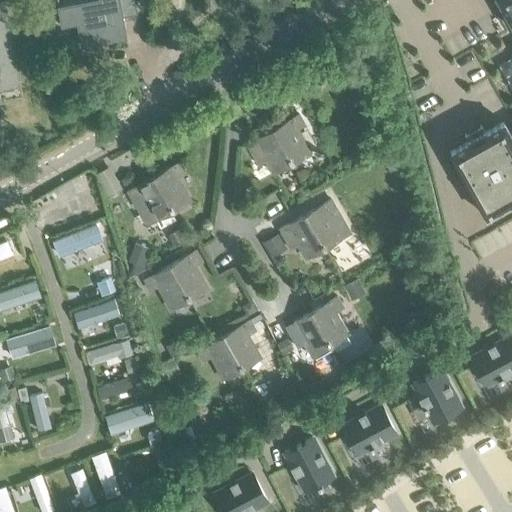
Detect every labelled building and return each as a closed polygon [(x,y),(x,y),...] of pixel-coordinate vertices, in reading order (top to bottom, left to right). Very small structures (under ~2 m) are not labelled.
[(95,0),(57,7),(61,26),(76,23),(81,46),(101,42),(98,28),(122,23),(117,0),(95,0)] [(511,0),(497,0),(511,26),(511,129),(508,131),(503,121),(485,132),(483,130),(467,139),(468,141),(449,151),(485,215),(511,200),(511,0)] [(0,86),(17,84),(8,29),(3,3),(0,3),(0,86)] [(311,73),(322,92),(339,82),(327,63),(311,73)] [(290,119),(273,128),(291,162),(293,161),(292,160),(307,151),(309,153),(294,125),(297,123),(300,127),(305,124),(299,114),(290,119)] [(256,139),(247,144),(259,164),(267,160),(274,173),(275,172),(274,170),(289,162),(290,163),(291,162),(273,129),(255,139),(256,139)] [(382,157),(389,172),(402,165),(394,150),(382,157)] [(171,167),(153,177),(172,209),(173,209),(173,208),(188,199),(189,201),(190,200),(175,173),(179,172),(181,176),(185,173),(180,163),(171,167)] [(153,177),(127,192),(147,226),(156,220),(160,227),(175,218),(171,211),(172,210),(153,177)] [(323,204),(305,214),(324,247),(325,246),(325,245),(340,237),(341,239),(350,233),(337,210),(331,200),(323,205),(323,204)] [(324,247),(305,214),(288,224),(279,229),(285,239),(290,236),(288,233),(291,231),(307,258),(307,255),(322,247),(322,248),(324,247)] [(201,223),(201,224),(201,225),(202,225),(202,226),(202,227),(203,227),(203,228),(204,228),(205,228),(206,228),(207,228),(208,228),(209,228),(210,228),(210,227),(211,227),(211,226),(211,225),(212,225),(212,224),(212,223),(212,222),(212,221),(211,221),(211,220),(210,220),(210,219),(209,219),(209,218),(208,218),(207,218),(206,218),(205,218),(204,218),(204,219),(203,219),(202,220),(202,221),(201,222),(201,223)] [(52,236),(59,253),(103,236),(97,219),(52,236)] [(178,228),(168,234),(173,243),(184,237),(178,228)] [(277,231),(263,240),(271,254),(286,246),(277,231)] [(7,238),(0,240),(0,256),(13,251),(7,238)] [(128,261),(128,262),(133,263),(131,270),(128,278),(132,275),(141,270),(149,247),(135,242),(128,261)] [(188,254),(170,264),(189,297),(190,296),(189,296),(205,287),(206,289),(207,288),(192,261),(195,259),(197,263),(202,260),(196,250),(188,255),(188,254)] [(153,275),(144,280),(150,290),(155,287),(153,283),(156,282),(171,309),(188,297),(170,264),(153,274),(153,275)] [(108,277),(101,280),(105,293),(111,291),(114,290),(110,277),(108,277)] [(35,278),(0,289),(0,307),(40,294),(35,278)] [(343,285),(351,300),(365,292),(358,278),(343,285)] [(114,296),(75,309),(80,324),(119,310),(114,296)] [(329,301),(311,311),(330,344),(331,343),(331,342),(346,334),(347,336),(348,335),(333,308),(336,306),(338,310),(343,307),(337,297),(329,301)] [(251,300),(243,305),(248,313),(256,308),(251,300)] [(294,321),(286,326),(291,336),(296,333),(294,330),(297,328),(313,355),(314,354),(313,352),(320,348),(323,354),(332,348),(330,344),(311,311),(294,321)] [(241,324),(223,334),(242,367),(243,366),(243,365),(258,357),(259,359),(260,358),(245,331),(248,329),(251,333),(255,330),(249,320),(241,325),(241,324)] [(121,323),(113,325),(115,335),(124,333),(127,332),(124,322),(121,323)] [(9,337),(15,355),(55,342),(50,325),(9,337)] [(242,367),(223,334),(206,344),(206,345),(198,350),(204,360),(209,357),(206,353),(210,351),(225,378),(226,377),(225,375),(240,367),(241,368),(242,367)] [(471,356),(486,384),(497,378),(498,380),(503,378),(503,377),(511,372),(511,371),(511,369),(511,339),(510,335),(494,344),(493,342),(486,346),(487,347),(471,356)] [(277,343),(283,353),(293,347),(287,337),(277,343)] [(87,348),(91,362),(128,352),(124,338),(87,348)] [(177,339),(166,346),(171,355),(182,348),(177,339)] [(133,358),(124,360),(128,373),(137,370),(138,370),(134,357),(133,358)] [(163,365),(162,366),(167,375),(167,376),(179,369),(173,359),(163,365)] [(10,365),(0,367),(0,376),(1,380),(14,376),(10,365)] [(424,405),(433,421),(444,415),(446,417),(450,415),(449,413),(461,406),(440,368),(412,383),(419,396),(417,397),(422,406),(424,405)] [(137,371),(131,373),(134,383),(140,381),(141,380),(138,371),(137,371)] [(96,385),(100,399),(118,394),(119,397),(127,395),(126,391),(132,390),(128,376),(96,385)] [(25,385),(17,387),(20,400),(28,398),(25,385)] [(30,392),(38,428),(51,425),(46,403),(51,402),(49,393),(44,394),(43,389),(30,392)] [(0,398),(0,441),(15,437),(3,398),(0,398)] [(104,413),(110,431),(154,417),(148,399),(104,413)] [(368,448),(370,450),(374,448),(374,447),(383,442),(382,440),(396,433),(380,404),(365,412),(364,411),(357,414),(358,416),(342,425),(357,454),(368,448)] [(185,430),(179,432),(184,445),(188,443),(195,440),(190,428),(185,430)] [(152,432),(147,433),(150,443),(154,441),(160,440),(158,430),(152,432)] [(295,474),(304,490),(316,484),(317,486),(322,484),(321,482),(333,475),(312,436),(284,451),(291,465),(289,466),(294,475),(295,474)] [(106,450),(92,455),(107,497),(121,492),(106,450)] [(163,461),(159,462),(162,472),(163,474),(167,473),(175,470),(171,458),(163,461)] [(82,467),(70,471),(84,505),(95,500),(82,467)] [(228,483),(229,484),(213,493),(223,511),(254,511),(255,511),(254,510),(268,503),(252,472),(236,481),(235,479),(228,483)] [(41,473),(29,477),(41,511),(42,511),(54,508),(41,473)] [(13,511),(5,486),(0,487),(0,511),(13,511)] [(66,500),(58,503),(61,511),(65,511),(70,510),(66,500)]
